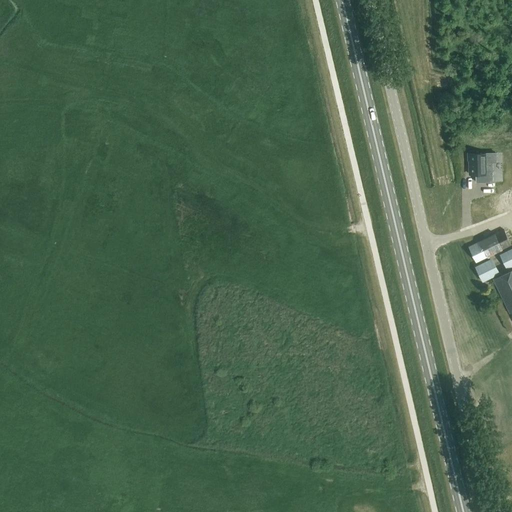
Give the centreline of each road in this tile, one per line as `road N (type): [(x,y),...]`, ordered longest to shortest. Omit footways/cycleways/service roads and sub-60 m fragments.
road 1 (unclassified): [(496,511),(369,0)]
road 2 (primary): [(463,511),(341,0)]
